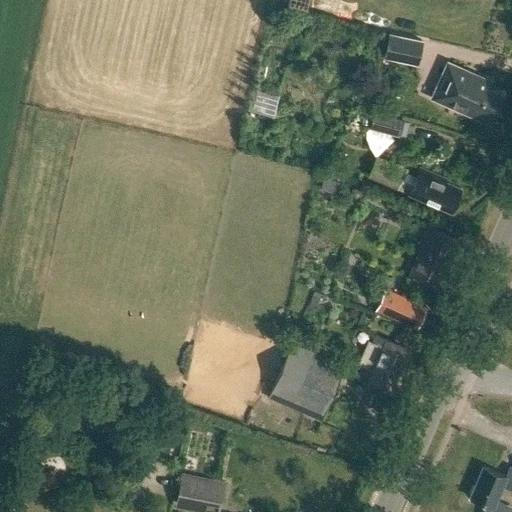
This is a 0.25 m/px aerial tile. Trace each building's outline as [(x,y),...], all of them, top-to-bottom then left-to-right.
[(384,57),(417,64),(422,40),(389,34),(384,57)] [(431,98),(490,124),(503,94),(488,87),(491,81),(447,61),(431,98)] [(252,110),(272,115),(279,88),(268,85),(266,92),(256,90),(252,110)] [(367,135),(397,143),(401,125),(371,118),(367,135)] [(406,176),(377,163),(370,179),(399,192),(406,176)] [(420,168),(408,195),(450,213),(461,189),(444,182),(446,179),(420,168)] [(413,270),(444,284),(453,264),(446,261),(455,240),(431,230),(413,270)] [(383,290),(375,310),(416,327),(424,308),(383,290)] [(355,379),(397,397),(402,384),(397,381),(410,351),(374,335),(355,379)] [(269,397),(322,419),(344,369),(291,346),(269,397)] [(499,482),(511,487),(511,465),(507,463),(503,472),(480,462),(467,491),(484,498),(479,511),(478,510),(477,511),(478,511),(507,511),(510,507),(492,499),(499,482)] [(184,476),(178,505),(203,510),(205,503),(219,506),(223,484),(184,476)]
